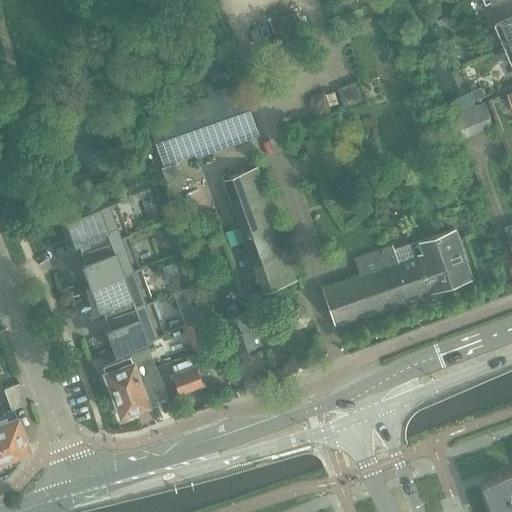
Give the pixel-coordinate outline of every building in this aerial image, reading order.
[(511,0),(485,0),(486,1),(481,4),(487,15),(511,4),(511,0)] [(511,4),(487,15),(491,27),(497,25),(506,47),(511,44),(511,4)] [(334,38),(338,47),(351,42),(347,33),(334,38)] [(344,108),(362,101),(355,82),(336,89),(344,108)] [(257,132),(242,86),(147,119),(163,164),(257,132)] [(477,100),(486,96),(484,87),(474,91),(477,100)] [(315,100),(319,111),(328,108),(324,96),(315,100)] [(485,103),(448,117),(458,141),(495,127),(485,103)] [(418,123),(436,114),(431,104),(413,113),(418,123)] [(230,247),(244,242),(262,292),(297,280),(257,166),(222,179),(239,228),(225,233),(230,247)] [(127,232),(115,202),(120,200),(120,199),(66,219),(70,230),(76,228),(78,233),(72,235),(74,241),(80,239),(83,248),(127,232)] [(361,275),(323,288),(335,324),(346,320),(377,309),(415,296),(417,301),(423,304),(429,302),(432,296),(430,290),(470,277),(455,231),(394,251),(393,247),(355,259),(361,275)] [(88,261),(82,263),(84,269),(90,267),(92,272),(86,274),(90,283),(139,265),(127,235),(132,233),(132,232),(127,233),(127,232),(83,248),(84,249),(78,252),(78,253),(84,251),(88,261)] [(100,294),(102,299),(96,301),(98,307),(104,305),(108,314),(151,298),(140,268),(144,266),(144,265),(139,266),(139,265),(90,283),(94,296),(100,294)] [(247,296),(252,312),(266,307),(260,292),(247,296)] [(152,300),(156,299),(156,298),(151,299),(151,298),(108,314),(108,315),(102,317),(103,319),(108,316),(112,327),(106,329),(109,335),(114,333),(116,338),(110,340),(115,351),(168,332),(168,330),(163,332),(152,300)] [(247,309),(238,313),(235,305),(225,308),(228,316),(222,319),(235,352),(245,349),(248,350),(254,348),(255,345),(260,343),(247,309)] [(306,329),(311,321),(308,311),(299,307),(290,310),(285,318),(288,328),(297,332),(306,329)] [(147,348),(102,365),(120,415),(122,414),(123,417),(138,411),(137,409),(148,404),(147,402),(165,395),(147,348)] [(172,376),(178,392),(177,392),(177,393),(203,383),(202,383),(196,368),(197,367),(197,366),(171,376),(171,377),(172,376)] [(18,383),(3,389),(11,409),(26,404),(18,383)] [(16,417),(0,422),(0,441),(6,458),(8,457),(9,460),(19,456),(18,453),(28,449),(16,417)] [(511,511),(511,472),(483,484),(494,511),(511,511)]
